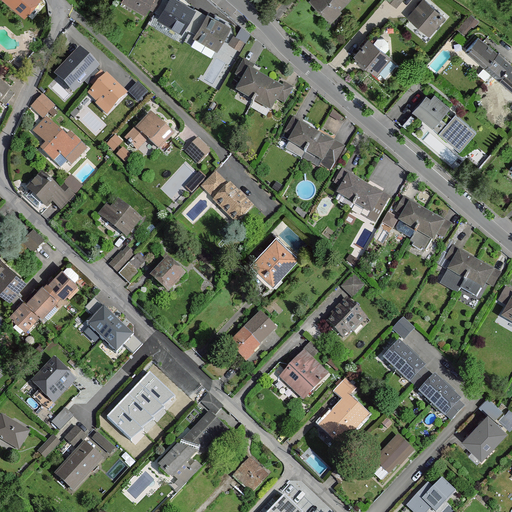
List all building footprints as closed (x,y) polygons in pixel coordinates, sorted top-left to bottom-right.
[(4,0),(26,18),(41,0),(4,0)] [(181,35),(194,11),(179,2),(177,5),(167,0),(122,0),(121,3),(146,17),(149,11),(159,16),(156,22),(181,35)] [(348,0),(311,0),(310,2),(330,20),(348,0)] [(445,18),(423,0),(421,0),(407,18),(429,37),(445,18)] [(207,14),(193,38),(217,52),(231,28),(207,14)] [(233,36),(228,45),(241,52),(245,43),(233,36)] [(466,52),(511,92),(511,65),(479,37),(466,52)] [(392,59),(369,38),(353,56),(377,77),(392,59)] [(54,72),(74,91),(100,64),(80,45),(54,72)] [(240,81),(233,94),(270,114),(278,101),(284,104),(293,89),(285,84),(283,89),(249,71),(253,64),(243,59),(233,77),(240,81)] [(108,115),(127,95),(106,75),(87,95),(108,115)] [(129,92),(139,101),(148,91),(138,81),(129,92)] [(14,96),(0,85),(0,107),(2,105),(5,108),(14,96)] [(430,92),(412,113),(456,151),(475,130),(430,92)] [(44,120),(31,135),(44,147),(39,152),(60,171),(84,145),(70,133),(66,137),(45,118),(54,108),(43,97),(32,109),(44,120)] [(160,153),(174,137),(150,115),(125,141),(137,152),(147,141),(160,153)] [(299,125),(288,143),(324,164),(335,145),(299,125)] [(107,143),(114,150),(122,141),(116,135),(107,143)] [(185,151),(199,164),(212,150),(198,137),(185,151)] [(124,146),(117,153),(126,162),(133,154),(124,146)] [(186,186),(192,193),(207,176),(201,170),(186,186)] [(41,174),(26,191),(47,210),(52,205),(61,213),(75,198),(67,191),(64,195),(41,174)] [(237,226),(253,210),(216,174),(201,190),(237,226)] [(372,217),(383,197),(348,177),(336,196),(372,217)] [(106,207),(98,216),(126,240),(142,221),(118,201),(110,210),(106,207)] [(446,224),(410,204),(399,223),(435,243),(446,224)] [(300,260),(277,238),(250,266),(274,288),(300,260)] [(120,271),(137,252),(129,244),(111,263),(120,271)] [(483,293),(495,274),(459,254),(448,273),(483,293)] [(0,294),(9,302),(25,283),(1,261),(0,261),(0,294)] [(168,261),(151,279),(169,296),(186,277),(168,261)] [(77,285),(61,270),(44,288),(41,286),(26,303),(23,301),(9,316),(25,331),(39,316),(42,319),(62,298),(64,300),(77,285)] [(356,273),(343,286),(355,297),(367,284),(356,273)] [(511,302),(502,319),(511,324),(511,302)] [(367,320),(349,303),(327,325),(345,343),(367,320)] [(276,331),(260,315),(229,346),(245,362),(276,331)] [(406,338),(417,326),(405,315),(394,328),(406,338)] [(95,320),(84,339),(112,355),(123,336),(95,320)] [(400,342),(385,358),(412,383),(428,366),(400,342)] [(327,374),(303,353),(279,381),(302,402),(327,374)] [(55,362),(32,386),(47,400),(70,376),(55,362)] [(187,397),(157,374),(134,395),(163,425),(187,397)] [(435,376),(420,393),(447,418),(462,401),(435,376)] [(342,403),(317,428),(337,448),(369,417),(351,398),(356,393),(346,383),(334,395),(342,403)] [(55,422),(62,428),(72,416),(65,410),(55,422)] [(207,411),(154,464),(169,480),(223,426),(207,411)] [(486,411),(460,440),(481,459),(507,431),(486,411)] [(29,433),(0,417),(0,443),(18,453),(29,433)] [(81,424),(65,435),(70,443),(63,448),(66,454),(90,437),(81,424)] [(41,449),(48,456),(63,441),(56,434),(41,449)] [(413,453),(397,438),(374,462),(390,477),(413,453)] [(87,443),(55,477),(73,494),(105,460),(87,443)] [(249,461),(234,476),(252,494),(267,479),(249,461)] [(428,483),(407,506),(413,511),(428,511),(432,508),(436,511),(438,511),(457,492),(442,479),(434,488),(428,483)]
